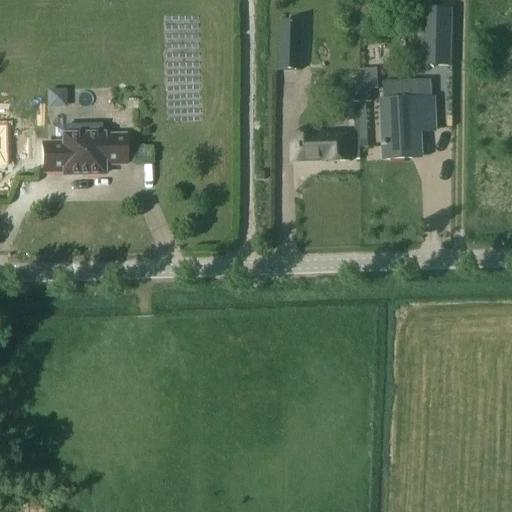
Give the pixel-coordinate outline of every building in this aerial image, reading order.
[(423,11),(422,68),(451,69),(453,12),(423,11)] [(302,25),(282,24),(281,72),(301,72),(302,25)] [(357,69),(356,101),(375,102),(376,69),(357,69)] [(63,92),(48,92),(47,108),(62,108),(63,92)] [(436,132),(434,101),(383,103),(386,160),(413,159),(412,133),(436,132)] [(101,136),(101,126),(66,127),(66,137),(64,137),(64,145),(43,145),(43,173),(78,172),(79,176),(104,176),(104,165),(127,165),(126,137),(111,137),(111,140),(104,140),(103,136),(101,136)] [(300,153),(301,162),(336,161),(336,163),(351,163),(350,136),(317,137),(317,135),(300,135),(300,149),(298,149),(299,153),(300,153)]
